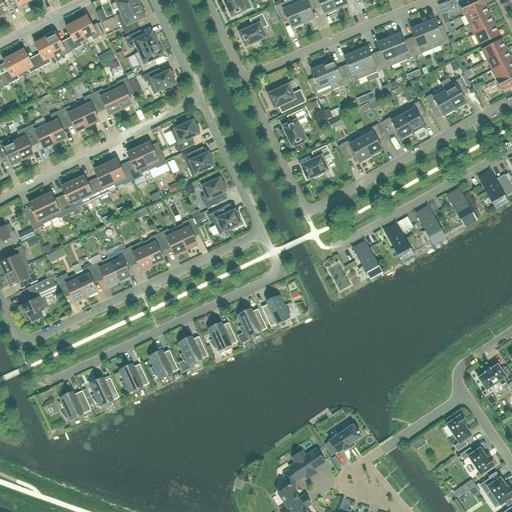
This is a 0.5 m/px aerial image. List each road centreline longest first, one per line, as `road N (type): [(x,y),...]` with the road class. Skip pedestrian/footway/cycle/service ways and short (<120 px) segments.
road 1 (residential): [(260,233),(22,342)]
road 2 (residential): [(278,274),(49,382)]
road 3 (residential): [(511,98),(305,212)]
road 4 (residential): [(0,201),(198,101)]
road 5 (residential): [(242,80),(433,0)]
road 6 (residential): [(338,247),(511,150)]
road 7 (residential): [(242,80),(305,212)]
road 8 (residential): [(260,233),(198,101)]
road 9 (residential): [(463,394),(345,472)]
